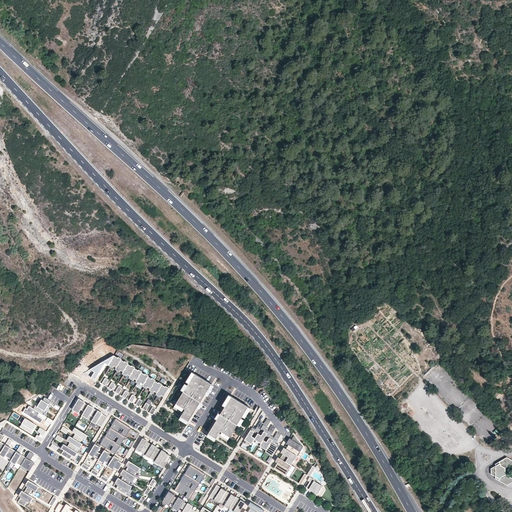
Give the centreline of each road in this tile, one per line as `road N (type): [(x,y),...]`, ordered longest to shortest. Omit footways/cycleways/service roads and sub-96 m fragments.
road 1 (trunk): [(413,511),(338,387),(239,265),(0,43)]
road 2 (trunk): [(0,72),(264,343),(354,482)]
road 3 (residential): [(185,448),(81,385),(38,452),(132,511)]
road 4 (residential): [(185,448),(288,511)]
